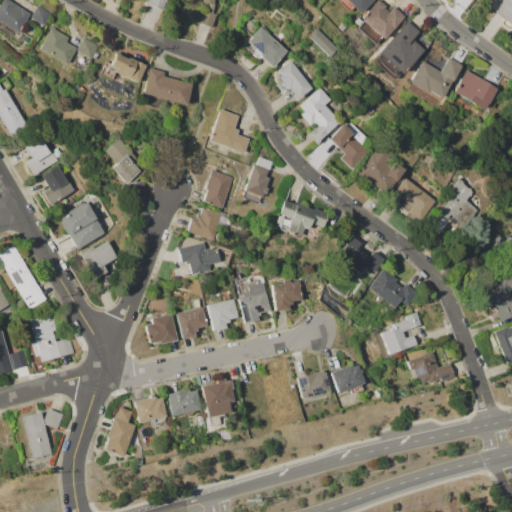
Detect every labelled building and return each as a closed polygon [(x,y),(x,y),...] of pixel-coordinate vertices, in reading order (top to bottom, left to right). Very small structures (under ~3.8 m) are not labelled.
[(0,22),(0,2),(1,0),(8,0),(30,13),(18,33),(0,22)] [(164,0),(161,9),(145,2),(145,0),(164,0)] [(214,0),(212,12),(216,13),(210,28),(197,23),(202,9),(207,11),(208,4),(200,2),(200,0),(214,0)] [(370,0),(357,13),(352,9),(349,11),(338,0),(370,0)] [(402,16),(382,39),(380,37),(374,44),(355,28),(362,21),(359,19),(376,0),(378,0),(385,6),(383,8),(388,12),(392,7),(402,16)] [(493,12),(501,0),(511,0),(511,30),(511,29),(509,26),(510,24),(493,12)] [(30,17),(37,5),(51,13),(44,25),(30,17)] [(378,52),(407,22),(417,32),(411,38),(423,49),(394,80),(372,60),(379,53),(378,52)] [(38,48),(50,27),(67,37),(65,41),(76,48),(66,65),(38,48)] [(260,27),(286,51),(271,67),(260,57),(259,58),(253,53),(256,50),(246,42),(260,27)] [(75,50),(83,37),(97,46),(89,59),(75,50)] [(113,53),(127,59),(128,57),(144,64),(136,83),(106,69),(113,53)] [(409,82),(421,61),(439,71),(447,57),(460,65),(441,98),(427,90),(426,92),(409,82)] [(290,60),(311,87),(297,99),(289,88),(284,92),(278,84),(281,82),(278,78),(279,77),(275,72),(290,60)] [(148,68),(164,73),(163,76),(189,84),(183,106),(140,93),(148,68)] [(453,91),(466,70),(495,90),(482,110),(453,91)] [(0,120),(0,86),(2,90),(5,89),(26,126),(9,136),(0,120)] [(298,105),(320,87),(330,99),(324,105),(339,122),(315,144),(306,133),(316,124),(314,121),(309,126),(299,115),(303,111),(298,105)] [(217,109),(237,117),(233,128),(237,130),(236,134),(248,138),(242,154),(206,139),(217,109)] [(328,139),(342,124),(346,128),(351,123),(368,139),(363,144),(369,150),(350,169),(339,158),(344,154),(328,139)] [(24,145),(40,136),(48,150),(50,149),(57,161),(31,175),(24,162),(31,158),(24,145)] [(110,167),(115,163),(103,150),(118,137),(129,150),(124,155),(138,170),(124,183),(110,167)] [(356,174),(378,145),(390,155),(387,159),(393,164),(394,161),(404,169),(386,194),(376,186),(375,188),(356,174)] [(252,164),(254,165),(257,156),(271,162),(268,170),(267,169),(264,175),(268,177),(265,186),(267,187),(264,194),(262,193),(260,197),(259,196),(256,203),(241,196),(243,190),(242,190),(252,164)] [(41,192),(48,188),(40,175),(57,166),(65,181),(67,180),(73,191),(48,205),(41,192)] [(211,169),(232,178),(220,209),(201,201),(204,194),(203,193),(205,189),(203,188),(211,169)] [(393,192),(404,177),(435,200),(418,222),(407,214),(412,206),(393,192)] [(438,210),(453,193),(448,189),(458,177),(464,182),(463,183),(466,186),(467,185),(476,192),(451,221),(438,210)] [(128,183),(143,180),(145,196),(131,198),(128,183)] [(313,208),(326,213),(321,227),(309,223),(307,229),(302,227),(298,237),(285,232),(286,229),(284,229),(283,230),(280,230),(278,228),(279,226),(275,225),(276,223),(274,223),(283,200),(295,205),(296,203),(313,210),(313,208)] [(56,218),(66,212),(66,213),(86,202),(104,233),(76,249),(67,234),(66,234),(56,218)] [(185,231),(189,218),(194,219),(195,215),(198,216),(201,207),(217,212),(218,211),(228,214),(223,226),(216,224),(211,239),(185,231)] [(372,251),(383,259),(374,272),(367,266),(365,268),(362,266),(357,273),(343,262),(347,258),(340,252),(351,237),(360,243),(356,248),(367,257),(372,251)] [(79,253),(90,247),(91,248),(106,240),(116,258),(103,265),(107,273),(94,280),(79,253)] [(176,248),(202,242),(204,249),(211,247),(212,250),(216,249),(219,262),(207,265),(208,269),(190,274),(187,263),(184,264),(183,261),(179,262),(176,248)] [(0,263),(0,251),(12,244),(44,297),(27,308),(0,263)] [(367,287),(381,268),(395,279),(393,282),(401,287),(404,283),(409,286),(409,287),(416,293),(405,306),(398,301),(393,308),(367,287)] [(480,289),(488,285),(486,280),(511,270),(511,289),(509,291),(511,299),(511,311),(509,313),(511,316),(500,321),(494,306),(488,309),(480,289)] [(270,284),(275,283),(274,282),(278,282),(278,283),(282,282),(282,281),(289,280),(289,282),(298,281),(300,300),(290,301),(291,304),(287,305),(287,308),(273,310),(270,284)] [(236,298),(241,296),(240,292),(248,291),(247,286),(262,282),(264,292),(265,291),(269,311),(259,313),(259,315),(256,316),(257,320),(242,323),(236,298)] [(0,290),(8,304),(0,308),(0,290)] [(205,305),(233,299),(237,317),(228,319),(229,322),(224,323),(225,327),(211,330),(205,305)] [(174,312),(202,307),(206,326),(196,327),(196,331),(193,332),(194,336),(179,339),(174,312)] [(380,333),(393,329),(391,325),(406,320),(405,316),(416,312),(421,325),(402,331),(404,338),(413,334),(417,345),(388,355),(380,333)] [(29,320),(53,313),(60,340),(69,338),(73,353),(40,362),(29,320)] [(150,319),(170,315),(175,340),(163,342),(163,343),(152,345),(151,342),(147,343),(143,325),(151,323),(150,319)] [(493,332),(506,326),(507,328),(511,325),(511,368),(508,370),(493,332)] [(0,327),(1,327),(8,353),(25,349),(29,365),(0,372),(0,327)] [(405,361),(431,352),(436,367),(449,362),(454,376),(438,382),(437,379),(427,383),(427,381),(419,384),(417,377),(410,379),(407,369),(408,369),(405,361)] [(329,372),(351,364),(352,366),(357,364),(363,383),(360,384),(363,391),(350,395),(348,388),(336,393),(329,372)] [(295,377),(314,373),(314,371),(322,370),(323,371),(324,371),(329,391),(299,398),(295,377)] [(200,386),(216,383),(215,379),(223,377),(224,380),(228,379),(228,380),(231,380),(233,393),(231,393),(233,402),(228,403),(229,411),(223,412),(223,415),(218,416),(219,424),(209,426),(207,417),(206,417),(200,386)] [(166,394),(188,389),(188,391),(195,390),(199,409),(170,415),(166,394)] [(132,401),(154,397),(155,399),(161,397),(165,417),(137,423),(132,401)] [(134,425),(122,456),(103,449),(108,438),(105,436),(112,417),(114,418),(119,407),(130,412),(126,422),(134,425)] [(20,417),(39,412),(42,421),(47,409),(62,414),(56,429),(43,425),(50,454),(32,459),(20,417)] [(131,447),(132,446),(131,437),(137,436),(138,445),(139,445),(141,457),(133,458),(131,447)]
